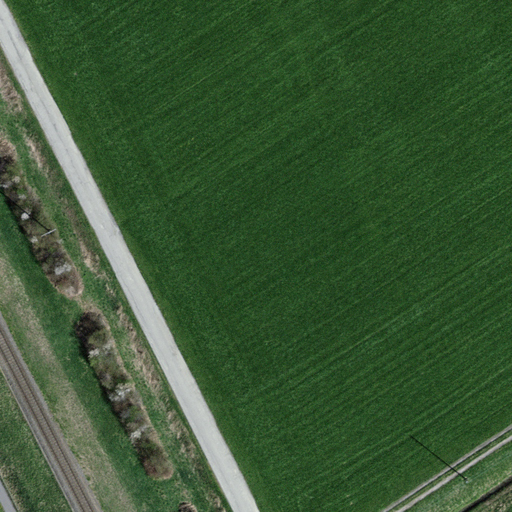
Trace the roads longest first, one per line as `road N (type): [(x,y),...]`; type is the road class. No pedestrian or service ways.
road 1 (residential): [(245,511),(0,26)]
road 2 (track): [(390,511),(511,432)]
